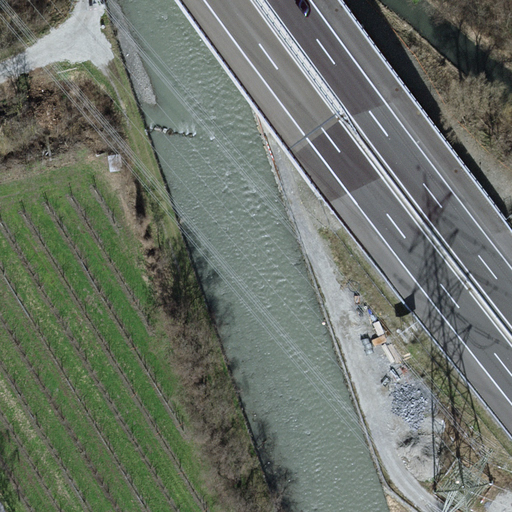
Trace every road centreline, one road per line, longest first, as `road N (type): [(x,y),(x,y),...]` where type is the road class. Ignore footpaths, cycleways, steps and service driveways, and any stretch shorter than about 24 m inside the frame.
road 1 (track): [(0,68),(101,35),(268,511)]
road 2 (motorway): [(227,0),(511,374)]
road 3 (motorway): [(511,296),(289,0)]
